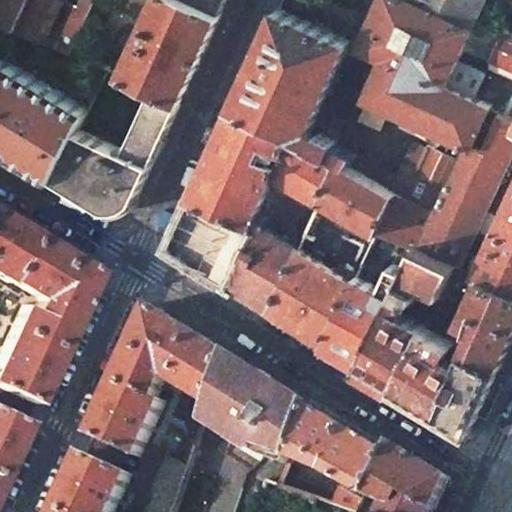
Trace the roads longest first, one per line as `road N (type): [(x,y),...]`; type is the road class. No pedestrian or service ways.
road 1 (residential): [(132,256),(485,471)]
road 2 (residential): [(132,256),(253,0)]
road 3 (residential): [(16,511),(132,256)]
road 4 (residential): [(0,174),(132,256)]
